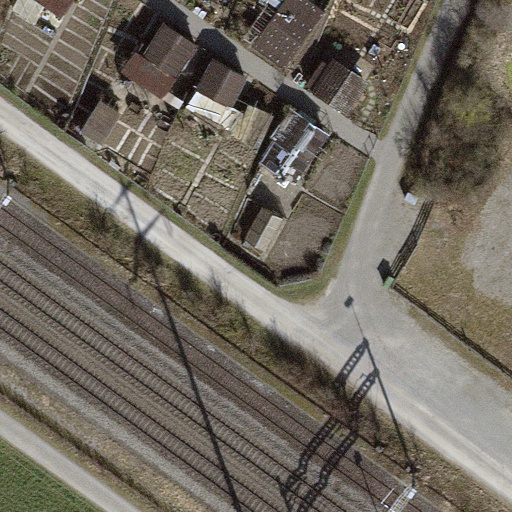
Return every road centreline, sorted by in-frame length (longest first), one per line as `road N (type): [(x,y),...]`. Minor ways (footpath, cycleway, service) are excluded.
road 1 (track): [(0,117),(511,489)]
road 2 (track): [(328,353),(366,268),(407,130),(464,0)]
road 3 (track): [(0,422),(123,511)]
